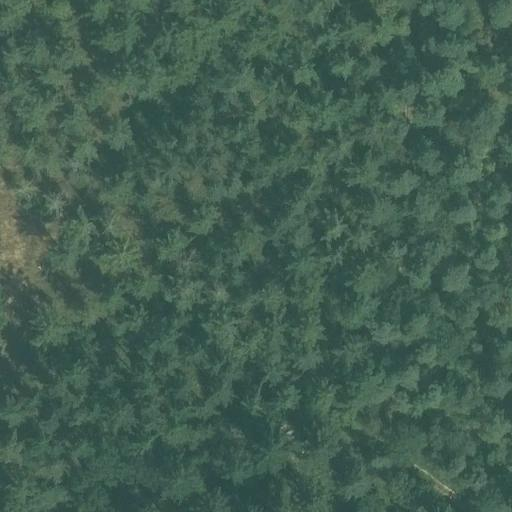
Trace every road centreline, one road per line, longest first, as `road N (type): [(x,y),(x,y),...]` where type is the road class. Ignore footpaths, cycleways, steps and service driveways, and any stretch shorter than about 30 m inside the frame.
road 1 (track): [(411,0),(371,511)]
road 2 (track): [(492,511),(376,439),(311,421),(237,431),(82,511)]
